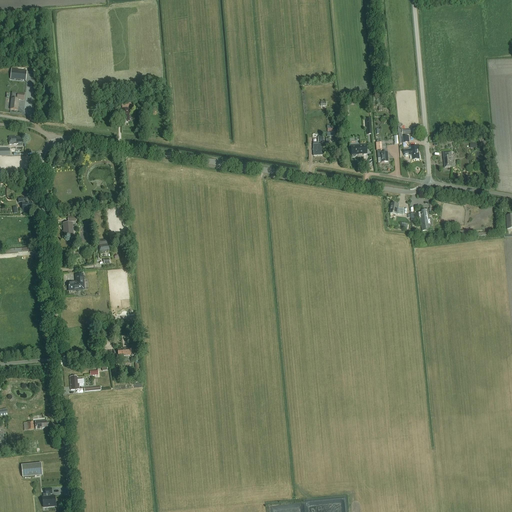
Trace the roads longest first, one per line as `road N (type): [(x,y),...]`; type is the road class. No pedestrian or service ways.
road 1 (unclassified): [(72,511),(40,165),(53,141)]
road 2 (unclassified): [(308,176),(53,141)]
road 3 (unclassified): [(428,181),(413,0)]
